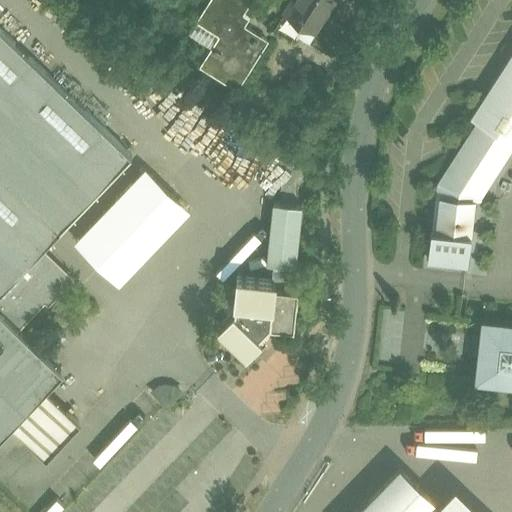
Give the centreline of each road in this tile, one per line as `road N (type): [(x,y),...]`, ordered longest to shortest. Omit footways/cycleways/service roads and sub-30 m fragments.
road 1 (unclassified): [(418,0),(367,100),(359,317),(348,370),(274,511)]
road 2 (unknown): [(361,182),(241,102),(245,60),(284,0)]
road 3 (unknown): [(511,451),(319,437)]
